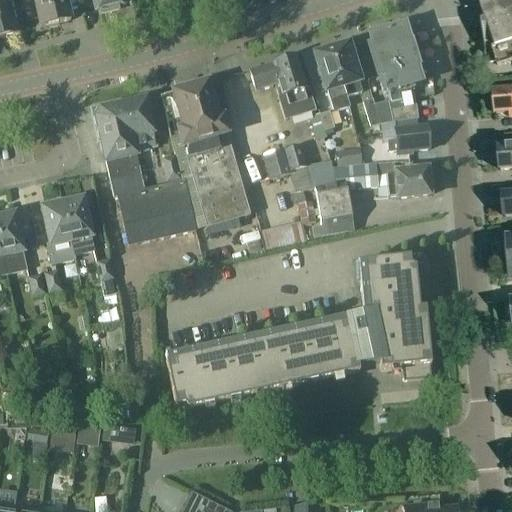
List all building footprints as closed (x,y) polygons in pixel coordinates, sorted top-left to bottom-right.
[(9,0),(0,0),(0,39),(17,35),(9,0)] [(33,0),(40,30),(70,23),(65,0),(33,0)] [(92,0),(96,13),(101,12),(101,16),(118,12),(117,8),(122,6),(120,0),(92,0)] [(511,0),(488,0),(479,3),(485,23),(479,25),(476,33),(482,50),(490,47),(497,67),(511,62),(511,0)] [(399,28),(387,32),(404,90),(422,84),(417,68),(418,68),(411,44),(409,44),(405,31),(399,28)] [(399,91),(404,90),(387,32),(386,32),(369,37),(371,44),(368,45),(378,77),(381,76),(382,79),(383,79),(387,93),(386,93),(388,98),(401,94),(399,91)] [(330,49),(346,100),(361,95),(357,84),(359,83),(348,46),(344,48),(341,46),(330,49)] [(346,100),(330,49),(319,52),(318,55),(314,57),(325,94),(327,93),(330,104),(346,100)] [(284,124),(315,114),(308,90),(305,91),(296,60),(249,74),(255,93),(274,87),(278,100),(277,101),(284,124)] [(206,230),(249,218),(230,149),(229,149),(225,137),(226,137),(222,122),(230,120),(220,82),(172,95),(174,102),(175,102),(183,132),(178,133),(182,149),(183,149),(206,230)] [(511,90),(493,92),(495,116),(510,115),(510,121),(511,120),(511,90)] [(363,103),(371,129),(379,128),(394,125),(391,112),(389,103),(374,106),(372,101),(363,103)] [(145,102),(119,108),(130,155),(135,153),(156,149),(145,102)] [(135,153),(130,155),(119,108),(94,114),(113,196),(144,189),(135,153)] [(393,111),(395,125),(417,121),(415,108),(393,111)] [(329,115),(319,118),(324,134),(334,131),(329,115)] [(410,154),(428,152),(426,128),(395,131),(396,144),(388,145),(389,155),(397,154),(398,158),(411,157),(410,154)] [(511,146),(498,148),(498,151),(496,153),(496,158),(498,161),(500,173),(511,172),(511,146)] [(289,175),(306,170),(300,149),(264,159),(270,183),(290,177),(289,175)] [(167,185),(179,182),(174,159),(162,162),(167,185)] [(292,193),(315,192),(337,188),(333,172),(332,166),(310,170),(309,169),(306,170),(289,175),(290,177),(292,193)] [(372,168),(333,172),(337,188),(315,192),(321,231),(351,226),(346,193),(377,190),(375,167),(372,167),(372,168)] [(385,178),(387,192),(379,193),(380,201),(397,199),(397,201),(430,198),(427,171),(394,175),(394,176),(385,178)] [(145,223),(189,214),(183,184),(117,198),(124,228),(125,228),(128,244),(148,240),(145,223)] [(511,193),(502,194),(503,206),(501,207),(501,214),(504,216),(504,219),(511,218),(511,193)] [(67,202),(66,205),(62,205),(71,243),(79,241),(82,255),(93,253),(90,239),(91,238),(82,201),(80,201),(78,200),(76,198),(69,199),(67,202)] [(71,243),(62,205),(59,204),(55,202),(49,203),(46,206),(45,210),(42,210),(50,247),(47,248),(51,268),(75,263),(71,243)] [(305,205),(298,207),(302,225),(303,227),(315,225),(312,204),(305,205)] [(0,250),(2,258),(11,256),(14,271),(25,269),(21,254),(23,253),(14,216),(10,217),(7,215),(2,215),(0,216),(0,250)] [(266,253),(308,244),(303,227),(302,225),(261,234),(266,253)] [(353,233),(351,226),(321,231),(308,233),(310,241),(353,233)] [(419,310),(417,296),(422,295),(422,286),(416,287),(415,269),(420,269),(419,260),(409,261),(409,259),(363,263),(369,319),(375,318),(380,371),(390,370),(391,376),(400,375),(399,370),(401,369),(403,383),(406,383),(431,381),(430,366),(427,337),(433,336),(432,328),(427,328),(425,310),(419,310)] [(96,265),(100,284),(112,281),(108,263),(96,265)] [(57,274),(45,277),(49,295),(61,293),(57,274)] [(41,278),(29,280),(32,299),(45,297),(41,278)] [(103,299),(115,296),(112,281),(100,284),(103,299)] [(348,324),(359,373),(380,371),(375,318),(369,319),(348,324)] [(343,382),(341,377),(359,373),(348,324),(235,349),(234,343),(175,356),(176,361),(165,364),(176,413),(178,413),(179,418),(188,416),(187,411),(204,407),(205,412),(214,411),(213,405),(229,402),(231,407),(239,405),(238,400),(255,396),(256,401),(265,399),(264,394),(281,390),(282,396),(291,394),(290,388),(307,385),(308,390),(317,388),(316,383),(333,379),(334,384),(343,382)] [(127,397),(100,398),(101,421),(128,420),(127,397)] [(96,421),(95,403),(82,404),(83,422),(96,421)] [(134,431),(122,429),(120,443),(132,445),(134,431)] [(26,444),(46,447),(48,433),(28,430),(26,444)] [(226,511),(191,494),(182,511),(226,511)]
